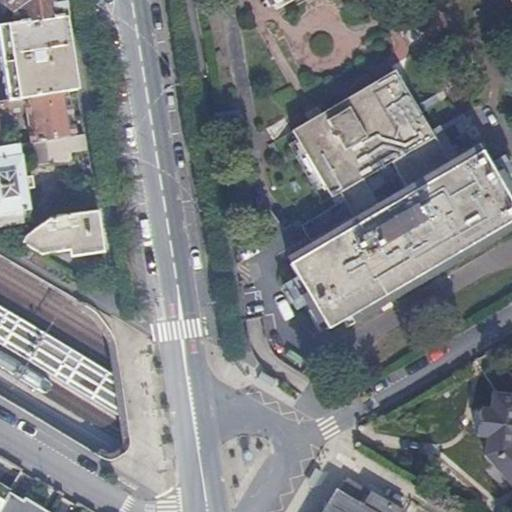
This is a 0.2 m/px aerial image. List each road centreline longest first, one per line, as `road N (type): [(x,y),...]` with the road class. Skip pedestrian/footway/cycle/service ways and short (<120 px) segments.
road 1 (secondary): [(190,394),(131,0)]
road 2 (residential): [(330,428),(511,325)]
road 3 (residential): [(132,511),(0,437)]
road 4 (residential): [(302,445),(222,393),(190,394)]
